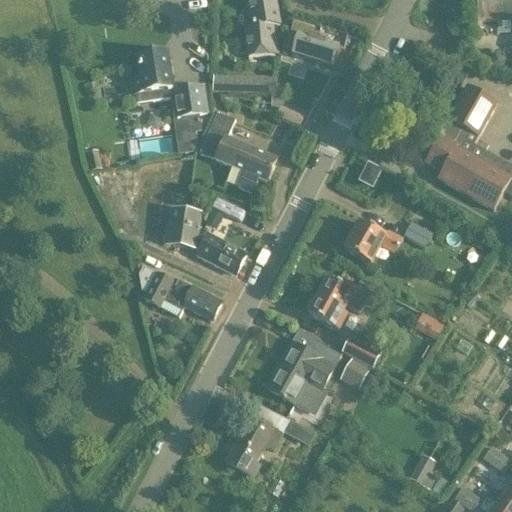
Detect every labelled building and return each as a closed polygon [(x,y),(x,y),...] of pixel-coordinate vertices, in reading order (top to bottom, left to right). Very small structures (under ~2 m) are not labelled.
[(275,0),(246,0),(252,32),(245,33),(248,63),(275,59),(272,29),(279,28),(275,0)] [(511,0),(476,0),(477,24),(511,23),(511,0)] [(336,59),(335,37),(301,37),(302,59),(313,59),(336,59)] [(130,83),(133,98),(134,97),(136,107),(169,102),(168,93),(172,92),(167,57),(137,61),(140,82),(130,83)] [(472,68),(463,63),(443,99),(452,105),(472,68)] [(227,79),(212,79),(212,95),(272,96),(272,79),(227,79)] [(202,90),(170,95),(174,122),(206,116),(202,90)] [(448,124),(448,125),(442,138),(440,137),(424,166),(440,175),(436,183),(493,215),(504,195),(511,200),(511,169),(473,148),(496,107),(466,90),(448,124)] [(281,110),(277,120),(300,129),(304,120),(281,110)] [(243,176),(237,190),(251,196),(257,182),(266,186),(276,163),(228,143),(236,124),(216,115),(199,157),(215,164),(214,164),(243,176)] [(173,153),(173,144),(151,145),(151,154),(173,153)] [(357,186),(372,193),(382,174),(367,166),(357,186)] [(175,168),(135,169),(136,188),(175,186),(175,168)] [(165,248),(195,252),(200,218),(170,214),(165,248)] [(359,225),(343,253),(370,269),(380,251),(394,258),(402,242),(388,235),(385,240),(359,225)] [(424,252),(432,237),(410,225),(402,240),(424,252)] [(219,245),(206,239),(196,258),(209,265),(236,278),(246,259),(219,245)] [(155,277),(141,271),(138,279),(140,294),(146,297),(142,304),(178,323),(184,310),(211,324),(220,306),(192,292),(193,291),(192,290),(177,283),(174,290),(172,289),(174,285),(156,276),(155,277)] [(358,316),(369,298),(367,297),(354,289),(350,296),(327,283),(307,318),(337,335),(346,319),(342,316),(346,309),(358,316)] [(436,344),(446,326),(423,313),(413,332),(436,344)] [(382,356),(372,350),(370,354),(350,343),(342,356),(372,373),(382,356)] [(291,347),(266,393),(294,409),(306,387),(320,395),(331,375),(341,360),(313,344),(307,356),(291,347)] [(352,364),(344,378),(362,388),(370,375),(352,364)] [(252,482),(260,469),(255,466),(265,449),(273,454),(282,438),(284,436),(308,450),(314,437),(289,423),(258,408),(225,467),(252,482)] [(481,463),(492,471),(502,457),(491,449),(486,455),(481,463)] [(411,484),(438,491),(441,480),(431,478),(436,461),(418,456),(411,484)] [(511,463),(502,457),(492,471),(503,479),(508,471),(511,466),(511,463)] [(453,503),(463,510),(473,497),(462,490),(453,503)] [(463,510),(465,511),(478,511),(479,511),(511,511),(511,502),(504,497),(496,508),(486,501),(483,505),(473,497),(463,510)]
